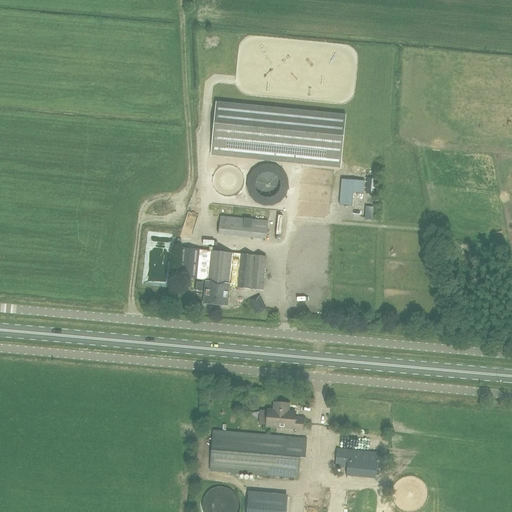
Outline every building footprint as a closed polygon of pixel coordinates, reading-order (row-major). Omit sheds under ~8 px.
[(340,168),(345,115),(216,102),(211,155),(340,168)] [(342,180),(339,205),(352,206),(353,193),(363,194),(364,182),(342,180)] [(360,216),(366,217),(368,206),(362,205),(360,216)] [(266,239),(268,221),(221,216),(218,235),(266,239)] [(195,240),(196,231),(185,231),(185,239),(195,240)] [(263,290),(266,257),(181,248),(178,276),(197,278),(197,282),(206,283),(204,304),(228,306),(229,288),(232,289),(233,287),(263,290)] [(257,314),(266,309),(259,296),(250,300),(257,314)] [(288,406),(288,403),(274,402),(273,410),(267,410),(266,426),(302,429),(303,418),(295,417),(295,412),(288,411),(288,410),(287,410),(287,406),(288,406)] [(305,458),(307,438),(213,430),(210,470),(299,478),(300,458),(305,458)] [(380,472),(380,466),(377,466),(378,453),(337,449),(336,467),(348,468),(347,476),(376,478),(376,472),(380,472)] [(285,511),(287,497),(249,493),(247,511),(285,511)]
